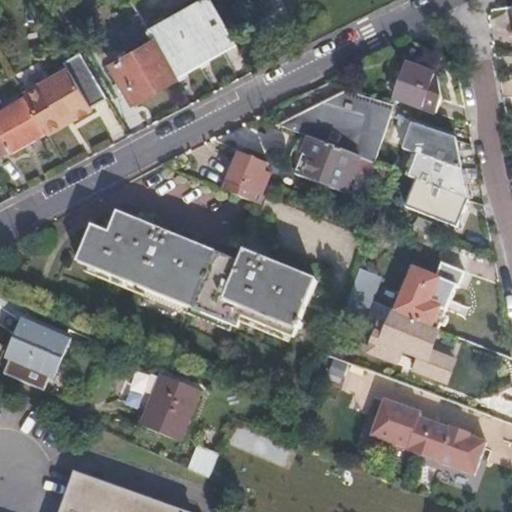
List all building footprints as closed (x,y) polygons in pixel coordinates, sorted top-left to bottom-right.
[(174,77),(235,42),(210,0),(197,0),(163,20),(152,0),(129,0),(141,21),(174,77)] [(130,102),(174,77),(141,21),(116,35),(124,49),(127,55),(109,66),(130,102)] [(85,61),(80,54),(18,89),(22,96),(43,132),(45,135),(89,110),(88,108),(106,98),(89,69),(85,61)] [(393,98),(433,111),(439,97),(437,75),(405,65),(393,98)] [(368,161),(391,105),(343,92),(279,125),(311,138),(359,157),(368,161)] [(8,153),(43,132),(22,96),(0,108),(0,154),(7,151),(8,153)] [(417,154),(408,177),(416,180),(467,200),(454,140),(412,126),(405,149),(417,154)] [(345,194),(359,157),(311,138),(304,156),(309,158),(307,162),(311,164),(309,169),(305,168),(304,172),(298,170),(296,174),(345,194)] [(264,173),(268,163),(241,153),(225,190),(258,203),(269,175),(264,173)] [(309,158),(304,156),(298,170),(304,172),(305,168),(309,169),(311,164),(307,162),(309,158)] [(467,200),(416,180),(405,206),(456,227),(467,200)] [(314,280),(244,251),(239,265),(119,215),(110,234),(93,228),(78,263),(234,329),(239,317),(291,338),(295,327),(314,280)] [(435,330),(437,325),(441,326),(443,325),(445,320),(445,317),(441,315),(453,287),(455,288),(462,272),(439,262),(432,278),(410,268),(391,311),(435,330)] [(378,277),(358,269),(342,309),(363,317),(378,277)] [(435,330),(391,311),(384,326),(375,322),(363,351),(391,362),(396,348),(415,356),(410,370),(441,383),(450,361),(426,351),(435,330)] [(10,377),(50,395),(56,382),(60,384),(78,344),(30,322),(12,362),(16,364),(10,377)] [(206,396),(166,379),(145,430),(184,446),(206,396)] [(471,476),(483,444),(466,437),(467,436),(448,428),(446,432),(416,421),(419,413),(383,400),(371,432),(390,439),(389,443),(435,461),(435,463),(471,476)] [(192,473),(212,481),(223,460),(203,450),(192,473)] [(183,511),(75,471),(60,511),(183,511)]
